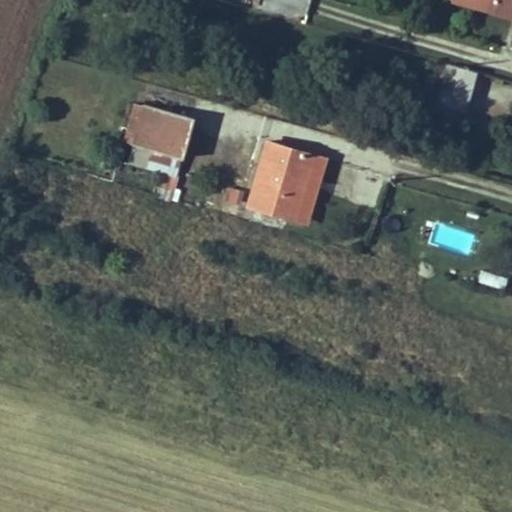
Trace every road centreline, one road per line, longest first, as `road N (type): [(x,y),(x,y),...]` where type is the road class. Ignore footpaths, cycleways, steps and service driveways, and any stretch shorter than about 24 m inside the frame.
road 1 (unknown): [(208,110),(511,194)]
road 2 (unknown): [(311,5),(511,64)]
